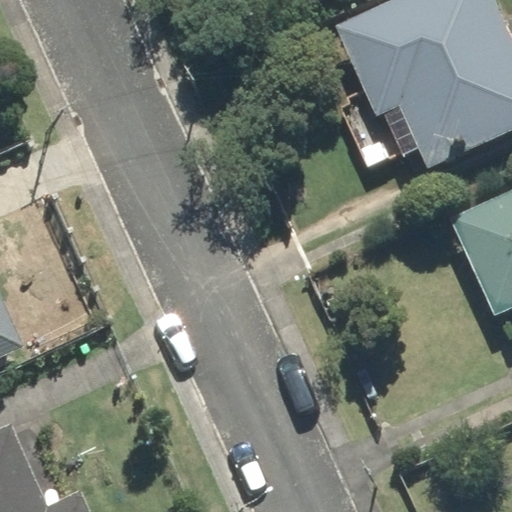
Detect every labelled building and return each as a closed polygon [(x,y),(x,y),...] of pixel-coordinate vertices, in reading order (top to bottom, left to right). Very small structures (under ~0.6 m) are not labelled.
[(314,0),(319,10),(341,0),(314,0)] [(391,117),(361,130),(377,168),(422,149),(434,177),(511,143),(511,0),(397,0),(349,21),(391,117)] [(511,198),(460,218),(506,321),(511,318),(511,198)] [(0,356),(28,344),(0,283),(0,356)] [(52,511),(12,426),(0,431),(0,511),(93,511),(87,497),(55,511),(52,511)]
